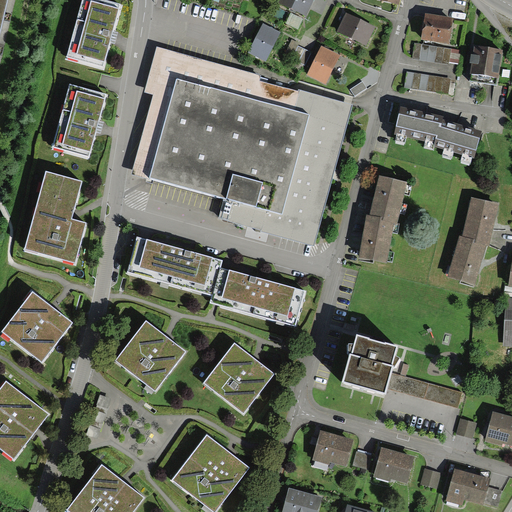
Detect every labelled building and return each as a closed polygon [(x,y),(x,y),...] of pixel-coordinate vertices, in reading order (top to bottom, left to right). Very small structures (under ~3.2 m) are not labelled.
[(120,4),(105,0),(82,0),(67,57),(103,67),(110,42),(111,36),(113,31),(120,4)] [(313,0),(277,0),(277,2),(306,16),(313,0)] [(361,19),(346,12),(337,32),(366,46),(375,27),(361,19)] [(303,18),(291,13),(286,23),(298,29),(303,18)] [(454,17),(425,13),(424,22),(423,26),(423,30),(421,39),(449,44),(454,17)] [(272,27),(263,23),(248,52),(266,61),(281,32),(272,27)] [(118,32),(113,31),(111,36),(110,42),(115,44),(118,32)] [(285,54),(293,58),(298,46),(300,43),(292,39),(285,54)] [(452,49),(415,43),(412,59),(449,64),(450,62),(452,49)] [(503,50),(474,45),(473,54),(471,54),(471,59),(470,63),(472,63),(470,73),(472,73),(470,81),(496,85),(497,78),(499,78),(503,50)] [(311,52),(298,46),(293,58),(292,59),(305,65),(311,52)] [(325,47),(322,46),(307,75),(325,84),(340,55),(329,49),(327,48),(325,47)] [(261,76),(157,47),(145,92),(154,94),(132,174),(224,200),(219,219),(314,245),(353,105),(299,90),(298,92),(260,81),(261,76)] [(461,50),(452,49),(450,62),(459,63),(461,50)] [(451,78),(406,71),(404,87),(454,95),(455,83),(450,83),(451,78)] [(367,88),(362,81),(350,89),(355,96),(367,88)] [(106,94),(70,84),(53,146),(89,156),(95,132),(97,126),(99,121),(106,94)] [(422,112),(401,106),(394,134),(397,134),(395,141),(405,143),(406,137),(425,141),(424,148),(433,150),(434,146),(436,138),(438,139),(443,119),(444,117),(422,112)] [(461,125),(443,119),(438,139),(436,138),(434,146),(444,149),(442,155),(452,158),(454,152),(463,154),(461,160),(471,163),(473,158),(474,158),(482,131),(461,125)] [(104,122),(99,121),(97,126),(95,132),(101,134),(104,122)] [(82,181),(46,171),(25,249),(75,262),(86,223),(72,219),(73,212),(82,181)] [(407,181),(380,175),(374,195),(369,215),(383,218),(382,220),(394,223),(397,223),(407,181)] [(500,204),(471,197),(462,236),(476,240),(475,243),(487,246),(489,247),(494,226),(500,204)] [(387,262),(394,223),(382,220),(383,218),(369,215),(366,215),(363,231),(358,257),(387,262)] [(483,260),(487,246),(475,243),(476,240),(462,236),(460,236),(448,277),(477,285),(483,260)] [(155,242),(137,237),(127,272),(212,296),(220,268),(222,261),(155,242)] [(245,275),(220,268),(212,296),(210,303),(295,326),(305,291),(245,275)] [(2,331),(42,362),(73,322),(52,306),(33,291),(2,331)] [(511,298),(505,298),(503,346),(511,346),(511,298)] [(155,391),(186,351),(146,321),(116,360),(155,391)] [(370,338),(357,334),(354,344),(349,344),(349,355),(350,355),(341,382),(386,395),(388,389),(392,373),(393,367),(394,368),(400,358),(396,356),(398,346),(385,342),(385,343),(378,341),(369,339),(370,338)] [(204,383),(244,413),(274,374),(234,344),(204,383)] [(409,365),(403,364),(400,374),(406,376),(409,365)] [(463,392),(392,373),(388,389),(459,408),(463,392)] [(49,414),(7,381),(0,389),(0,447),(14,459),(36,431),(49,414)] [(511,416),(493,411),(489,428),(485,441),(502,446),(502,444),(511,446),(511,416)] [(477,423),(461,418),(456,434),(473,439),(477,423)] [(354,439),(321,430),(319,437),(318,440),(317,444),(312,460),(329,465),(330,462),(346,467),(354,439)] [(207,434),(172,480),(213,511),(215,511),(249,467),(207,434)] [(318,440),(319,437),(312,436),(310,442),(317,444),(318,440)] [(415,457),(382,447),(379,457),(374,477),(391,482),(391,479),(408,484),(415,457)] [(373,455),(357,451),(353,465),(369,470),(373,455)] [(67,510),(70,511),(133,511),(144,498),(102,465),(67,510)] [(441,473),(425,468),(421,484),(437,488),(441,473)] [(467,473),(454,469),(446,501),(462,505),(464,500),(484,505),(484,504),(488,487),(491,479),(467,473)] [(502,491),(488,487),(484,504),(497,508),(502,491)] [(317,511),(322,497),(289,488),(286,499),(282,511),(317,511)]
